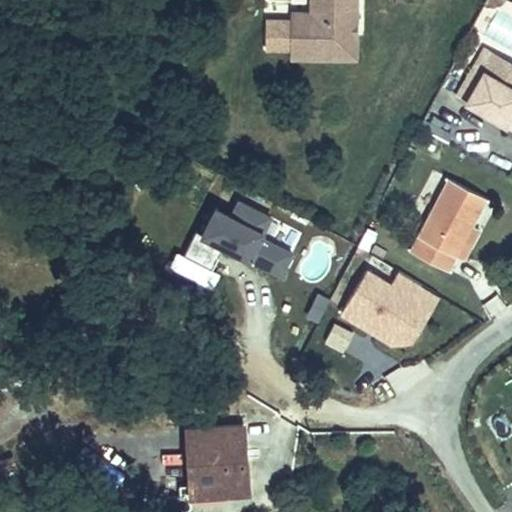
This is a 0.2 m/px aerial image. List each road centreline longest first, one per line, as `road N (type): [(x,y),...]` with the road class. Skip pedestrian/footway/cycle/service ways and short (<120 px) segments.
road 1 (track): [(424,417),(296,407),(227,341),(166,313),(95,306),(0,348)]
road 2 (unclassified): [(511,321),(443,375),(427,395),(424,417),(486,511)]
